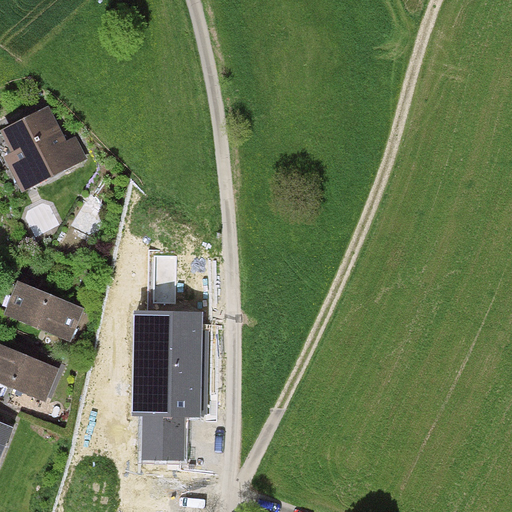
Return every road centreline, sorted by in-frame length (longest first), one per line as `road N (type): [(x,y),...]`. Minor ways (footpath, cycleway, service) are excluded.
road 1 (track): [(231,511),(373,210),(439,0)]
road 2 (track): [(234,293),(217,108),(191,0)]
road 3 (residential): [(231,511),(234,293)]
